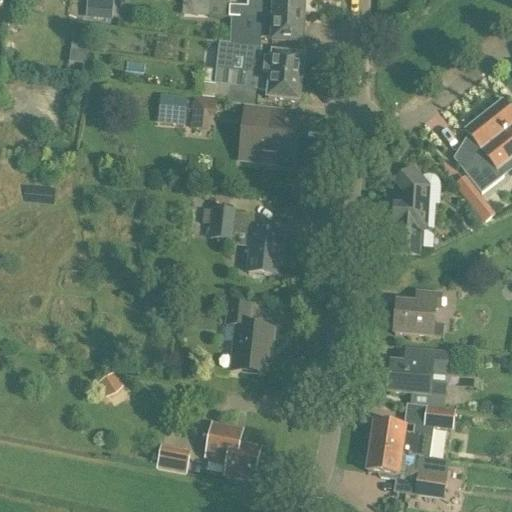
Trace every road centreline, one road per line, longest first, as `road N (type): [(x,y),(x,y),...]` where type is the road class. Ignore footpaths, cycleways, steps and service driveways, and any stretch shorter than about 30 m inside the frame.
road 1 (unclassified): [(308,511),(336,403),(355,122)]
road 2 (residential): [(355,122),(410,117),(511,39)]
road 3 (unclassified): [(355,122),(358,0)]
